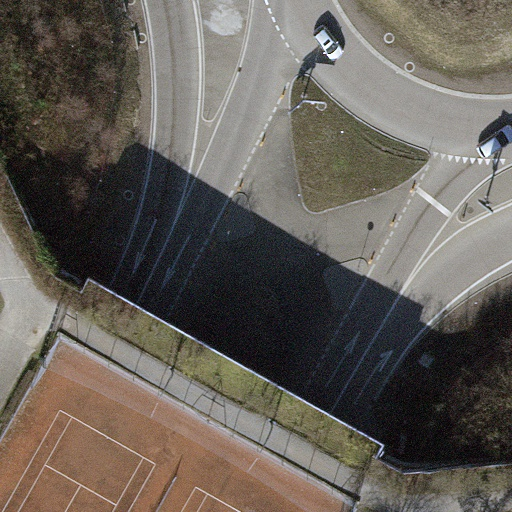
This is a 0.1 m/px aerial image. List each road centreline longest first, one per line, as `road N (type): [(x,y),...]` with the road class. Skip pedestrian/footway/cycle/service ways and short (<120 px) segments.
road 1 (secondary): [(286,0),(249,110),(164,288),(112,357)]
road 2 (secondary): [(300,459),(327,383),(432,204),(493,128)]
road 3 (motorway): [(168,0),(179,57),(177,136),(112,357)]
road 4 (motorway): [(300,459),(355,398),(416,305),(470,248),(511,224)]
road 5 (secondary): [(303,0),(317,30),(361,78),(418,114),(493,128)]
road 6 (secondary): [(112,357),(34,511)]
